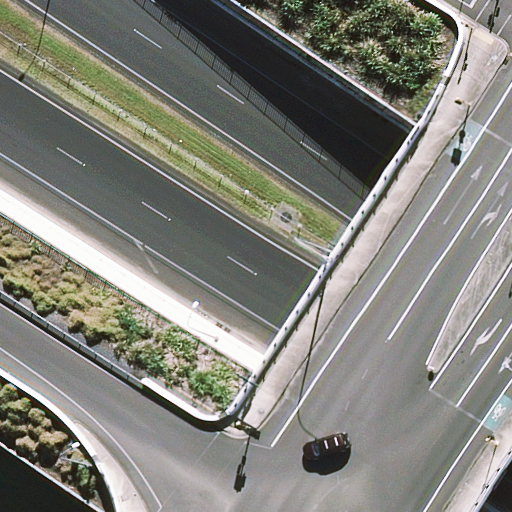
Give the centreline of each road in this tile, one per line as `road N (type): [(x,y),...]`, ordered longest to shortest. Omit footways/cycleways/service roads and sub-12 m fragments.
road 1 (motorway): [(511,434),(0,111)]
road 2 (motorway): [(99,0),(511,283)]
road 3 (secondary): [(290,511),(511,146)]
road 4 (motorway): [(290,511),(0,321)]
road 5 (secondary): [(511,328),(403,511)]
